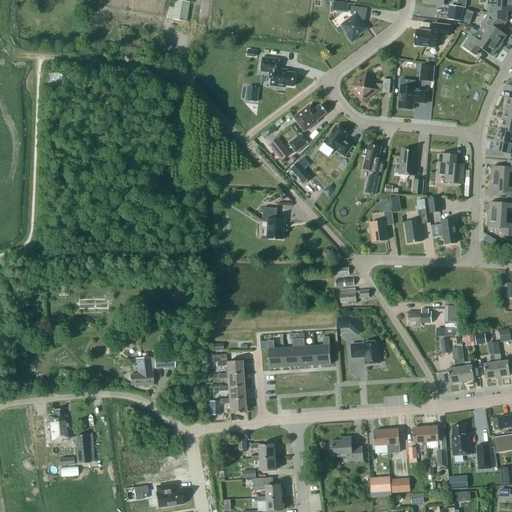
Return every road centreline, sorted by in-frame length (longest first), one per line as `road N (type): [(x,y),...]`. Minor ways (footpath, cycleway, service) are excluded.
road 1 (unknown): [(41,58),(181,79),(204,92),(242,136),(329,80)]
road 2 (residential): [(476,134),(375,125),(345,111),(330,90),(335,72),(396,27),(407,0)]
road 3 (residential): [(261,421),(182,426),(148,402),(112,394),(0,405)]
road 4 (residential): [(357,266),(242,136)]
road 5 (residential): [(436,408),(434,388),(357,266)]
road 6 (residential): [(436,408),(296,418)]
road 7 (residential): [(474,262),(476,134)]
